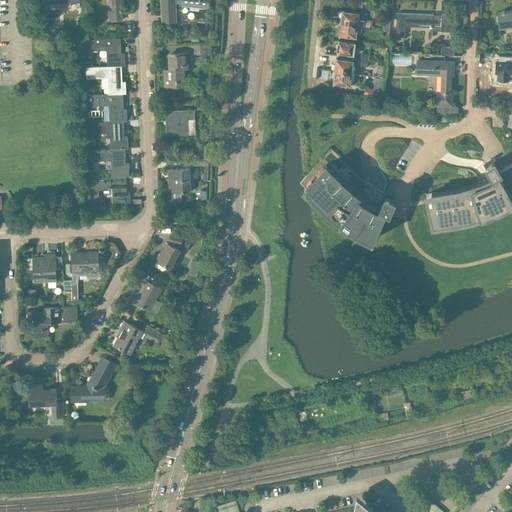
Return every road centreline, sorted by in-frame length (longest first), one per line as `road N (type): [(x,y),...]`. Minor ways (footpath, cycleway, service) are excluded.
road 1 (secondary): [(169,511),(231,259),(262,0)]
road 2 (secondary): [(242,0),(223,258),(159,511)]
road 3 (residential): [(142,228),(150,206),(143,0)]
road 4 (residential): [(16,356),(67,359),(79,351),(142,228)]
road 5 (residential): [(7,234),(142,228)]
road 6 (residential): [(16,356),(7,234)]
